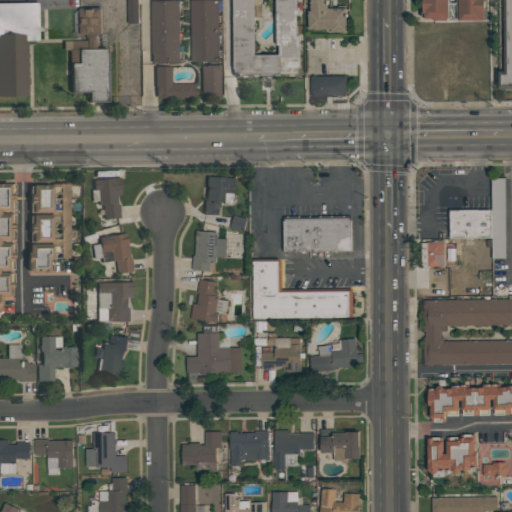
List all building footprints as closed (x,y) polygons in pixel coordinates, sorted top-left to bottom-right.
[(127,0),(128,24),(138,23),(137,0),(127,0)] [(191,62),(219,61),(218,0),(190,1),(191,62)] [(233,0),(235,76),(300,75),(299,0),(233,0)] [(310,0),(310,31),(346,31),(346,9),(327,9),(327,0),(310,0)] [(447,0),(423,0),(424,19),(448,18),(447,0)] [(485,0),(458,0),(459,21),(485,20),(485,0)] [(511,0),(506,0),(507,75),(499,75),(499,89),(511,88),(511,0)] [(151,1),(151,62),(179,62),(178,1),(151,1)] [(0,96),(27,96),(26,40),(37,40),(36,31),(40,31),(40,3),(0,3),(0,96)] [(107,101),(107,48),(95,47),(95,35),(101,35),(101,9),(80,9),(79,39),(71,39),(71,92),(89,92),(88,101),(107,101)] [(194,83),(171,84),(170,66),(155,66),(155,98),(195,97),(194,83)] [(219,66),(200,66),(200,97),(219,96),(219,66)] [(346,77),(310,76),(310,96),(345,97),(346,77)] [(119,217),(103,218),(102,204),(96,205),(94,179),(119,176),(120,194),(117,194),(119,217)] [(232,207),(218,207),(218,214),(204,214),(205,176),(233,177),(232,207)] [(505,256),(493,256),(492,178),(504,178),(505,256)] [(14,271),(12,271),(12,300),(1,299),(1,312),(0,312),(0,183),(14,183),(14,271)] [(70,257),(49,258),(49,272),(27,273),(26,256),(31,256),(28,185),(67,183),(70,257)] [(491,210),(491,238),(450,239),(449,210),(491,210)] [(351,251),(283,252),(282,219),(350,218),(351,251)] [(217,232),(216,239),(226,239),(225,260),(209,259),(209,271),(193,270),(194,231),(217,232)] [(130,271),(117,272),(116,260),(101,261),(99,236),(127,233),(130,271)] [(426,242),(454,242),(454,265),(426,265),(426,242)] [(252,261),(278,261),(278,291),(351,291),(351,318),(252,319),(252,261)] [(215,281),(214,300),(227,300),(226,313),(217,313),(217,321),(190,320),(191,303),(197,304),(198,280),(215,281)] [(97,282),(132,281),(132,296),(129,296),(129,321),(106,322),(106,308),(97,308),(97,282)] [(511,364),(423,365),(422,299),(511,298),(511,364)] [(218,333),(219,347),(240,347),(241,373),(186,373),(185,357),(197,357),(196,333),(218,333)] [(119,377),(97,372),(104,342),(107,343),(109,334),(127,338),(119,377)] [(36,380),(36,364),(40,364),(39,336),(60,336),(60,346),(76,346),(76,367),(52,367),(52,380),(36,380)] [(300,337),(299,371),(282,371),(282,368),(260,368),(261,349),(266,349),(266,337),(300,337)] [(357,367),(310,371),(309,356),(318,355),(317,346),(330,345),(330,349),(340,349),(339,340),(355,338),(357,367)] [(32,381),(0,380),(0,357),(6,358),(6,344),(21,344),(21,363),(33,363),(32,381)] [(428,387),(511,383),(511,412),(511,413),(511,414),(492,415),(491,414),(472,415),(472,410),(459,410),(459,411),(445,412),(446,422),(429,422),(428,387)] [(274,469),(273,430),(288,430),(288,433),(313,433),(313,449),(299,449),(299,454),(284,454),(284,464),(285,464),(285,469),(274,469)] [(215,463),(182,464),(181,444),(204,443),(204,432),(220,431),(221,447),(215,448),(215,463)] [(229,432),(268,431),(268,459),(240,460),(241,465),(229,466),(229,432)] [(320,453),(320,431),(359,432),(359,459),(333,459),(333,453),(320,453)] [(85,449),(93,449),(92,433),(114,433),(115,456),(126,456),(126,472),(110,472),(110,467),(85,467),(85,449)] [(475,439),(475,472),(427,470),(427,437),(440,438),(475,439)] [(72,439),(72,467),(57,467),(58,474),(47,474),(47,454),(33,455),(33,440),(72,439)] [(29,443),(30,458),(15,458),(15,473),(1,473),(1,466),(0,466),(0,440),(6,440),(6,443),(29,443)] [(508,462),(508,476),(487,477),(487,480),(480,480),(479,463),(508,462)] [(126,478),(125,511),(98,511),(99,491),(111,491),(111,477),(126,478)] [(195,504),(196,504),(196,506),(205,506),(205,511),(180,511),(180,485),(195,485),(195,504)] [(357,511),(319,511),(321,488),(336,489),(335,502),(343,502),(343,493),(359,494),(357,511)] [(310,511),(271,511),(271,492),(297,492),(297,498),(301,498),(301,505),(310,505),(310,511)] [(224,511),(224,493),(234,493),(235,499),(239,499),(239,501),(250,501),(250,502),(266,502),(266,511),(224,511)] [(496,497),(497,511),(485,511),(431,511),(431,498),(496,497)] [(0,511),(5,503),(19,509),(17,511),(0,511)]
